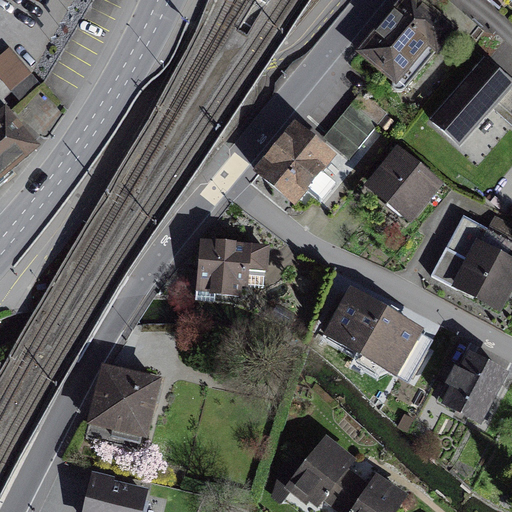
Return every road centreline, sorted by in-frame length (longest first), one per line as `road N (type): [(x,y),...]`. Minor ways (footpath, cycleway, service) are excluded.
road 1 (residential): [(21,511),(98,352),(223,177)]
road 2 (residential): [(223,177),(301,240),(511,348)]
road 3 (primary): [(0,248),(86,136),(164,0)]
road 4 (residential): [(223,177),(369,0)]
